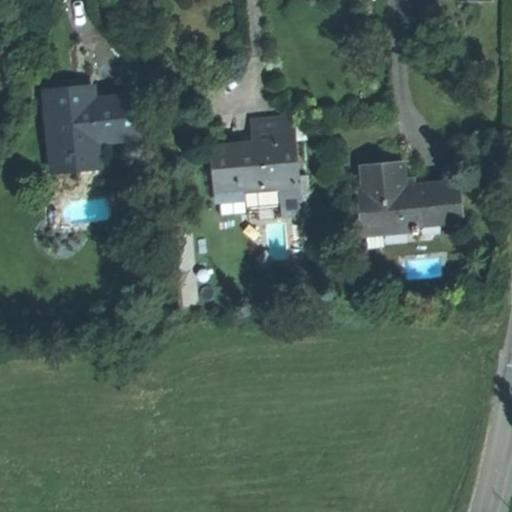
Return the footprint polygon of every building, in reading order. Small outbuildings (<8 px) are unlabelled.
[(68,87),(44,90),(54,170),(101,164),(98,140),(140,135),(135,96),(93,101),(91,84),(68,87)] [(251,116),(254,142),(293,138),(291,118),(281,119),(281,113),(265,115),(251,116)] [(293,138),(254,142),(214,146),(218,182),(240,180),(241,191),(244,191),(244,186),(280,182),(298,180),(298,178),(293,138)] [(402,157),(365,160),(367,183),(362,184),(366,225),(417,221),(416,215),(461,211),(458,176),(421,179),(404,180),(402,157)] [(308,176),(298,178),(298,180),(299,180),(301,198),(310,197),(308,176)] [(240,180),(218,182),(219,193),(241,191),(240,180)] [(299,180),(298,180),(280,182),(282,201),(301,199),(301,198),(299,180)] [(244,186),(244,191),(246,205),(282,201),(280,182),(244,186)]
